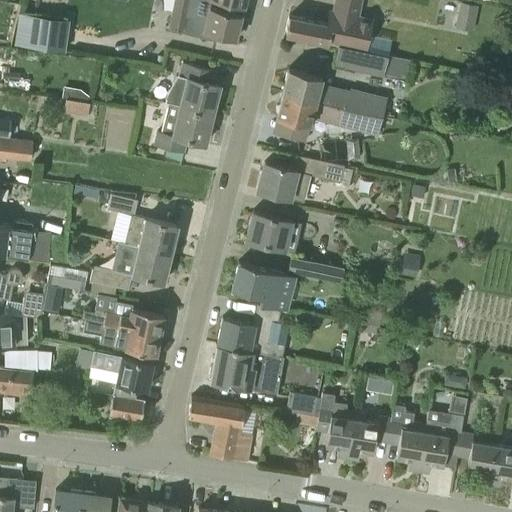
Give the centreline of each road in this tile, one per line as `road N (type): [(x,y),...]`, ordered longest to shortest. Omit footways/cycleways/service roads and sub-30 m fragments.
road 1 (residential): [(165,459),(170,407),(271,0)]
road 2 (residential): [(165,459),(447,511)]
road 3 (residential): [(0,442),(165,459)]
